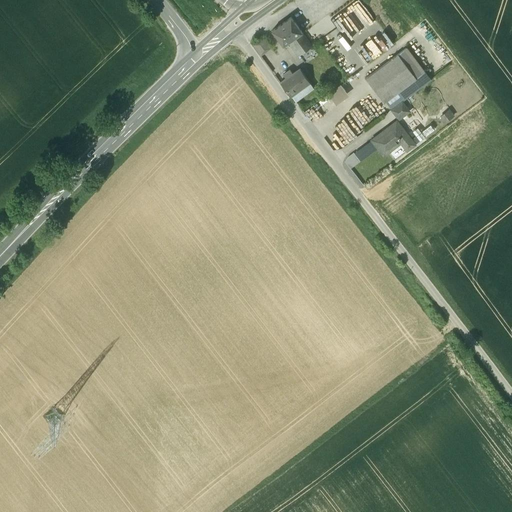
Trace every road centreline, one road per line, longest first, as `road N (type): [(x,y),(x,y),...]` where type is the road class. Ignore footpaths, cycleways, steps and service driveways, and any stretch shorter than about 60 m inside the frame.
road 1 (unclassified): [(232,27),(511,395)]
road 2 (primary): [(0,258),(191,62)]
